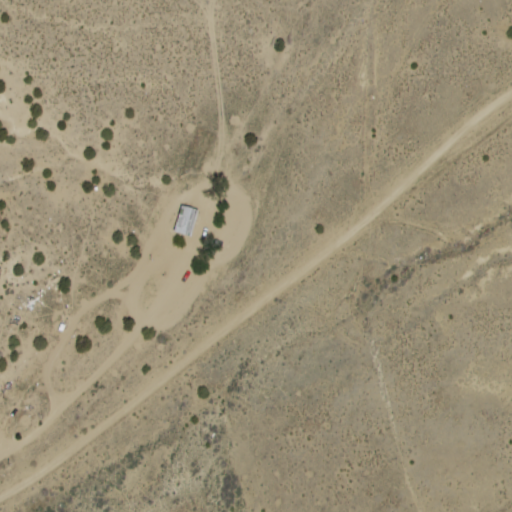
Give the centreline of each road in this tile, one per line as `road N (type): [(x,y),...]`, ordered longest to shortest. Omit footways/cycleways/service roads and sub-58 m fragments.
road 1 (track): [(0,468),(89,413),(152,340),(358,0)]
road 2 (track): [(397,511),(355,0)]
